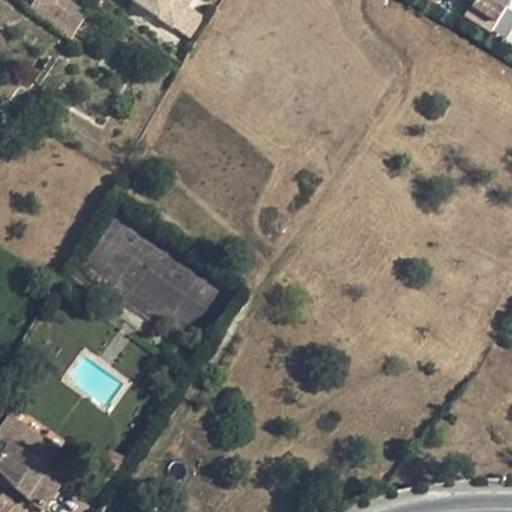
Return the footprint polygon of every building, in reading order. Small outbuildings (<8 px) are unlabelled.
[(35,0),(27,11),(70,42),(86,16),(63,0),(35,0)] [(188,0),(154,0),(154,1),(178,19),(191,2),(188,0)] [(511,0),(423,0),(433,6),(436,0),(464,0),(473,6),(471,9),(496,25),(511,0)] [(131,282),(135,305),(152,302),(155,317),(177,313),(173,286),(183,285),(176,248),(149,252),(154,278),(131,282)] [(18,429),(5,420),(0,426),(0,447),(4,450),(0,452),(0,475),(13,488),(24,498),(42,511),(61,484),(46,473),(58,454),(20,427),(18,429)] [(0,511),(14,511),(16,510),(5,501),(0,507),(0,511)]
